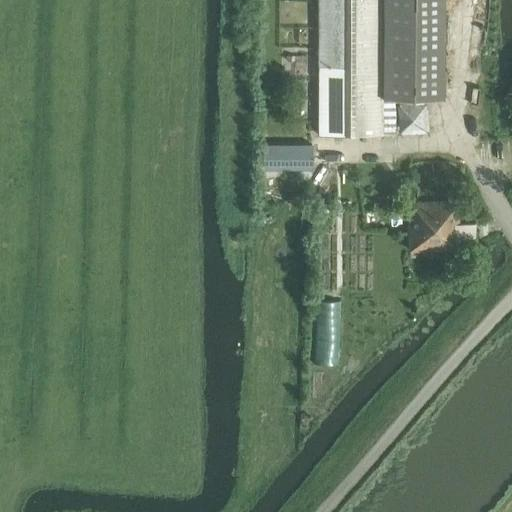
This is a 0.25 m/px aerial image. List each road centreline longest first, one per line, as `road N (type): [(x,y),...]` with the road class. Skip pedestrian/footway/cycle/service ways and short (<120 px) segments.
road 1 (unclassified): [(321,511),(511,300)]
road 2 (track): [(458,0),(455,124)]
